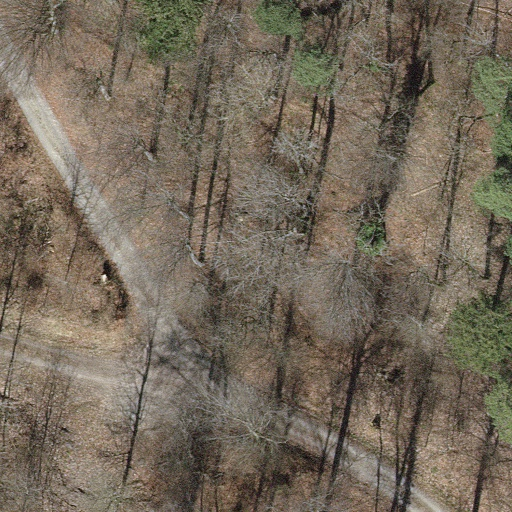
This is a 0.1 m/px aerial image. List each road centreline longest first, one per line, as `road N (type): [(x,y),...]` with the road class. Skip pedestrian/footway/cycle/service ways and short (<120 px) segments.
road 1 (track): [(428,511),(299,433),(189,388),(0,28)]
road 2 (track): [(0,350),(189,388)]
